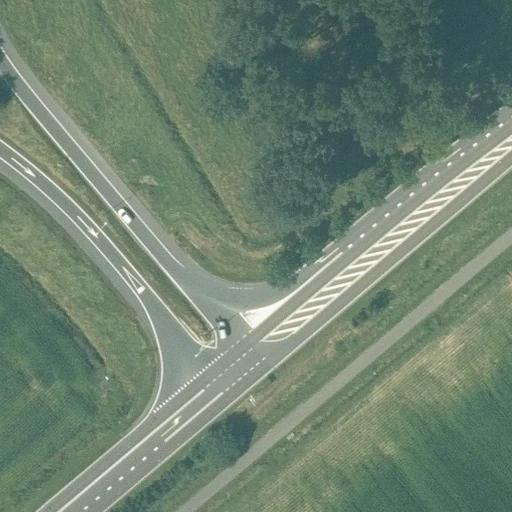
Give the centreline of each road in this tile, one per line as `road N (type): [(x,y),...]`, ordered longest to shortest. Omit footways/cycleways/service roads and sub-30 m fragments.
road 1 (unclassified): [(183,511),(511,235)]
road 2 (motorway): [(0,150),(97,238),(219,384)]
road 3 (motorway): [(192,293),(0,59)]
road 4 (motorway): [(379,252),(343,251),(266,297),(226,302),(192,293)]
road 5 (tertiary): [(219,384),(70,511)]
road 6 (primary): [(511,143),(379,252)]
road 7 (primary): [(379,252),(249,359)]
